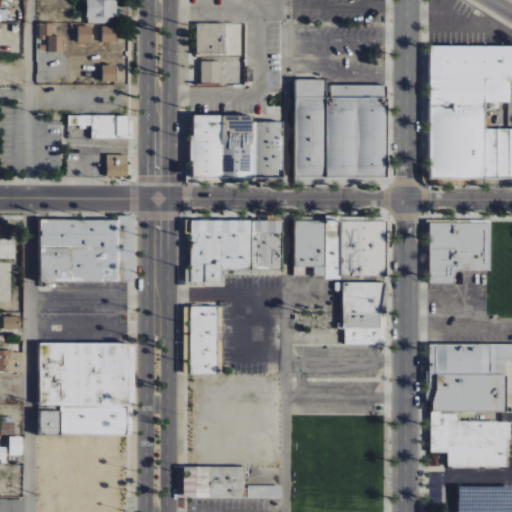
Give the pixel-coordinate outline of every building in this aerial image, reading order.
[(116,0),(86,0),(87,22),(117,22),(116,0)] [(197,55),(226,55),(226,23),(196,23),(197,55)] [(39,37),(52,37),(52,24),(40,24),(39,37)] [(78,42),(92,42),(92,26),(78,26),(78,42)] [(102,42),(117,43),(117,27),(103,27),(102,42)] [(49,52),(63,52),(63,36),(49,36),(49,52)] [(511,178),(511,129),(485,130),(485,103),(510,103),(510,78),(511,77),(511,46),(430,47),(430,178),(511,178)] [(221,62),(201,62),(201,83),(220,83),(221,62)] [(102,82),(116,82),(116,66),(102,65),(102,82)] [(386,86),(331,86),(331,98),(326,98),(326,80),(295,80),(295,178),(386,178),(386,86)] [(129,116),(68,115),(68,126),(92,126),(92,138),(128,138),(129,116)] [(282,123),(252,123),(252,116),(191,116),(191,177),(282,177),(282,123)] [(106,177),(127,177),(128,155),(107,155),(106,177)] [(386,221),(294,220),(294,276),(307,276),(307,268),(313,268),(313,277),(385,278),(386,221)] [(118,221),(40,221),(40,282),(118,282),(118,221)] [(190,283),(221,283),(221,270),(282,269),(282,221),(185,222),(185,234),(190,234),(190,283)] [(511,313),(511,222),(429,221),(428,284),(453,284),(453,270),(491,270),(491,313),(511,313)] [(384,283),(343,283),(343,345),(385,345),(385,315),(384,315),(384,283)] [(190,375),(218,374),(217,307),(190,307),(190,375)] [(3,330),(21,330),(21,317),(3,317),(3,330)] [(40,406),(60,406),(60,412),(40,412),(39,436),(127,436),(128,403),(135,403),(135,344),(40,344),(40,406)] [(508,468),(509,423),(458,422),(459,412),(505,413),(506,360),(511,360),(511,345),(431,344),(430,453),(448,453),(448,467),(508,468)] [(0,373),(23,373),(24,352),(0,351),(0,373)] [(2,435),(14,435),(15,423),(2,422),(2,435)] [(9,456),(23,456),(23,437),(10,437),(9,456)] [(183,468),(183,499),(245,498),(245,467),(183,468)] [(248,498),(281,499),(281,486),(248,486),(248,498)]
